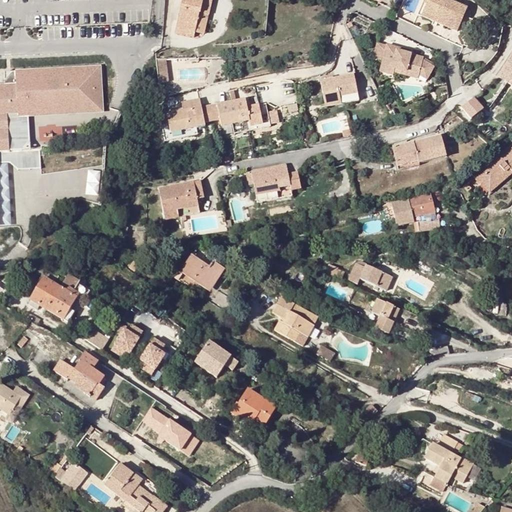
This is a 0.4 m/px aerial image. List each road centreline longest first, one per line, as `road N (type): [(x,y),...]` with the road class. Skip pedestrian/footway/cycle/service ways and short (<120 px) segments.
road 1 (residential): [(227,168),(419,129),(452,101),(450,58),(437,41),(346,0)]
road 2 (residential): [(511,352),(448,361),(427,373),(309,485),(248,479),(206,511)]
road 3 (residential): [(159,0),(155,34),(141,45),(0,50)]
road 4 (unknown): [(207,96),(324,67),(343,0)]
